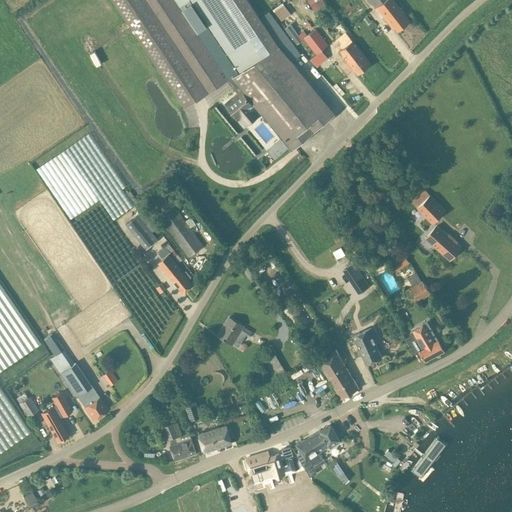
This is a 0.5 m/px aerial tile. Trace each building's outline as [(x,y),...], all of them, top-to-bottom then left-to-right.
[(248,0),(114,0),(128,21),(134,29),(184,105),(225,78),(238,94),(226,103),(244,124),(259,111),(254,106),(255,105),(286,142),(289,147),(290,147),(301,138),(327,116),(287,67),(301,55),(282,33),(281,32),(269,13),(269,12),(260,18),(248,0)] [(309,0),(314,10),(327,4),(324,0),(309,0)] [(374,0),(379,5),(377,7),(392,27),(394,26),(397,31),(410,21),(394,0),(374,0)] [(286,3),(276,9),(282,20),(293,14),(286,3)] [(307,35),(304,37),(305,38),(317,53),(322,49),(328,44),(316,28),(307,35)] [(347,45),(343,41),(337,46),(341,50),(340,51),(358,74),(371,64),(353,40),(347,45)] [(322,49),(317,53),(316,54),(323,61),(328,57),(322,49)] [(93,132),(38,166),(55,195),(60,192),(67,191),(69,194),(71,204),(65,207),(71,216),(74,215),(86,208),(85,204),(93,203),(101,198),(113,218),(133,206),(132,203),(123,187),(126,186),(93,132)] [(286,142),(271,154),(275,159),(289,147),(286,142)] [(381,162),(376,153),(368,158),(373,167),(381,162)] [(430,194),(425,189),(412,201),(417,207),(433,224),(446,211),(430,194)] [(204,246),(169,198),(154,209),(189,256),(204,246)] [(126,224),(146,249),(158,239),(154,234),(157,232),(153,227),(150,230),(146,224),(150,220),(142,211),(126,224)] [(426,238),(450,259),(461,247),(456,243),(458,242),(449,234),(448,235),(437,226),(426,238)] [(171,252),(171,253),(175,249),(170,243),(166,246),(171,252)] [(406,255),(404,252),(397,257),(396,256),(390,260),(396,271),(409,263),(405,256),(406,255)] [(163,258),(158,262),(169,275),(183,293),(194,285),(189,279),(191,277),(186,271),(184,273),(180,267),(168,253),(163,258)] [(354,263),(344,270),(354,286),(364,279),(354,263)] [(379,274),(390,294),(400,288),(389,269),(379,274)] [(412,284),(421,280),(418,273),(409,276),(412,284)] [(431,294),(423,280),(406,289),(414,303),(431,294)] [(356,322),(383,308),(376,294),(356,305),(359,311),(352,315),(356,322)] [(309,323),(294,302),(283,309),(298,330),(309,323)] [(239,346),(246,335),(249,337),(252,331),(243,326),(244,325),(230,317),(225,325),(219,336),(232,344),(233,343),(239,346)] [(420,351),(426,361),(444,352),(429,325),(428,325),(427,322),(410,332),(412,336),(406,339),(414,353),(417,351),(418,352),(420,351)] [(378,343),(372,328),(354,335),(366,365),(382,358),(375,344),(378,343)] [(74,363),(64,348),(55,354),(50,358),(75,396),(77,395),(85,406),(84,407),(93,420),(108,410),(96,393),(76,362),(74,363)] [(336,350),(332,352),(318,360),(341,399),(359,389),(336,350)] [(286,373),(275,353),(261,361),(273,380),(286,373)] [(312,361),(290,372),(294,378),(315,367),(312,361)] [(19,403),(28,417),(39,410),(30,396),(28,397),(24,392),(16,397),(19,402),(19,403)] [(61,392),(52,397),(55,403),(56,405),(54,406),(59,416),(61,414),(62,416),(72,411),(61,392)] [(201,417),(196,402),(185,405),(190,420),(201,417)] [(53,406),(41,412),(57,441),(69,434),(60,418),(59,416),(54,406),(53,406)] [(170,445),(176,461),(196,454),(189,433),(178,436),(177,433),(182,431),(179,422),(174,424),(173,422),(163,425),(167,436),(168,436),(169,440),(171,439),(173,444),(170,445)] [(331,424),(310,436),(319,452),(328,446),(340,439),(331,424)] [(232,443),(226,426),(199,435),(204,452),(232,443)] [(319,452),(310,436),(296,445),(302,455),(299,457),(306,471),(307,471),(311,476),(312,475),(317,472),(314,466),(324,459),(319,452)] [(438,436),(411,471),(421,479),(448,444),(438,436)] [(295,456),(291,446),(280,449),(284,459),(289,458),(293,470),(300,467),(299,466),(302,465),(300,460),(298,461),(296,455),(295,456)] [(274,470),(283,467),(279,454),(270,457),(268,451),(246,458),(251,473),(273,466),(274,470)] [(344,471),(339,464),(333,468),(338,476),(344,471)] [(25,500),(35,495),(32,491),(23,496),(25,500)]
